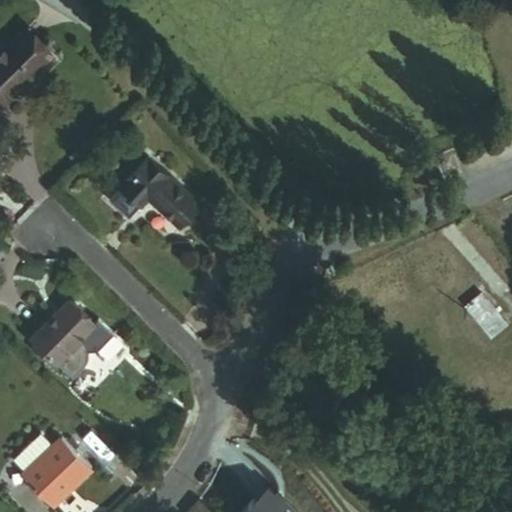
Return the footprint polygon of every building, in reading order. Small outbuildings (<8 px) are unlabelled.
[(17,33),(0,50),(0,104),(44,60),(17,33)] [(146,155),(119,185),(140,202),(144,196),(174,223),(196,200),(146,155)] [(479,290),(463,302),(488,334),(504,322),(479,290)] [(56,296),(20,334),(61,372),(73,357),(75,351),(76,345),(74,339),(70,333),(81,319),(56,296)] [(23,465),(19,470),(47,497),(84,458),(56,432),(50,438),(34,424),(9,451),(23,465)] [(193,494),(179,510),(181,511),(205,511),(209,509),(193,494)]
